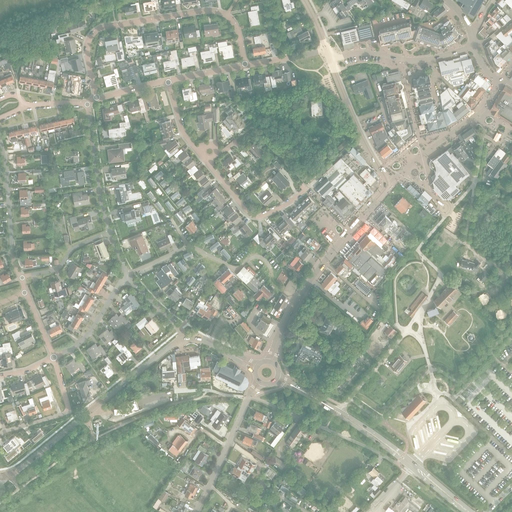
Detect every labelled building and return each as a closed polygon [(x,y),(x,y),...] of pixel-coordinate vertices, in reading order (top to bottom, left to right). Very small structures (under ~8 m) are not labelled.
[(156,0),(149,0),(149,2),(143,3),(145,11),(146,12),(150,11),(150,10),(156,9),(155,6),(158,5),(156,0)] [(166,0),(163,1),(164,8),(173,7),(173,4),(180,3),(179,0),(166,0)] [(293,2),(290,2),(289,0),(281,0),(283,5),(284,9),(290,8),(294,7),(293,2)] [(332,8),(339,19),(343,16),(344,18),(350,14),(347,10),(350,8),(349,6),(347,4),(344,6),(341,2),(342,2),(341,0),(333,0),(330,3),(333,7),(332,8)] [(405,0),(391,0),(406,8),(410,2),(405,0)] [(426,12),(431,3),(426,0),(422,0),(421,2),(419,1),(420,1),(418,0),(415,0),(412,5),(416,7),(417,4),(419,5),(418,6),(424,9),(423,10),(426,12)] [(464,0),(467,1),(463,8),(469,12),(468,13),(472,16),(473,14),(475,15),(483,2),(485,4),(487,0),(464,0)] [(124,7),(125,14),(137,12),(136,11),(139,11),(138,2),(135,3),(130,4),(131,6),(124,7)] [(249,22),(250,26),(259,24),(256,11),(259,10),(258,5),(250,7),(251,11),(248,12),(250,22),(249,22)] [(438,18),(447,11),(442,5),(433,12),(433,13),(433,14),(433,15),(433,16),(436,20),(438,18)] [(494,18),(498,15),(497,14),(501,10),(497,7),(490,14),(494,18)] [(496,20),(494,18),(490,14),(489,13),(487,16),(489,18),(485,22),(490,26),(496,20),(495,20),(496,20)] [(507,21),(503,17),(502,16),(500,17),(498,15),(494,18),(496,20),(497,20),(502,26),(507,21)] [(69,25),(71,32),(83,28),(83,26),(86,25),(84,20),(81,21),(69,25)] [(461,35),(460,35),(453,25),(453,26),(449,20),(443,24),(445,28),(441,31),(442,32),(441,33),(440,33),(421,27),(421,26),(417,24),(417,25),(410,27),(409,22),(399,24),(399,25),(395,26),(395,25),(392,26),(392,27),(389,27),(379,30),(380,33),(378,34),(380,44),(389,42),(393,41),(393,40),(396,40),(399,39),(400,41),(404,40),(407,39),(411,38),(413,38),(417,39),(438,47),(438,46),(441,46),(446,45),(445,45),(448,44),(449,44),(454,40),(455,41),(460,37),(461,37),(461,35)] [(496,20),(490,26),(494,30),(496,28),(497,29),(501,26),(496,20)] [(286,28),(293,24),(292,21),(285,25),(283,23),(280,25),(281,27),(280,27),(282,30),(286,28)] [(510,35),(511,37),(511,22),(501,32),(502,32),(507,37),(510,35)] [(220,31),(218,31),(217,24),(204,26),(205,34),(212,32),(213,36),(220,35),(220,31)] [(342,30),(341,30),(346,48),(353,46),(352,41),(373,36),(370,24),(358,27),(357,27),(357,29),(347,31),(346,29),(342,30)] [(198,30),(195,30),(195,25),(183,27),(185,37),(196,35),(196,36),(199,36),(198,30)] [(308,30),(302,33),(301,30),(302,30),(300,27),(289,32),(286,33),(289,39),(297,35),(300,40),(310,36),(308,30)] [(166,32),(167,41),(172,40),(172,38),(178,37),(177,29),(171,30),(171,31),(166,32)] [(161,33),(157,33),(157,32),(144,34),(146,47),(160,46),(159,44),(163,44),(161,33)] [(496,36),(504,43),(511,50),(511,37),(510,35),(507,37),(502,32),(496,36)] [(138,36),(133,37),(132,35),(130,35),(129,37),(128,38),(126,36),(124,36),(126,47),(130,47),(132,44),(132,42),(135,42),(135,43),(137,45),(142,44),(141,37),(138,38),(138,36)] [(105,40),(107,51),(112,50),(119,49),(117,38),(105,40)] [(65,50),(66,54),(76,51),(74,46),(75,46),(74,39),(65,41),(67,49),(65,50)] [(511,53),(511,50),(504,43),(500,47),(492,39),(489,41),(493,46),(496,49),(506,60),(511,53)] [(493,46),(489,41),(484,45),(487,55),(492,66),(496,71),(500,66),(496,61),(492,53),(492,47),(493,46)] [(231,45),(227,45),(226,42),(218,44),(219,51),(222,50),(224,58),(231,57),(231,55),(233,55),(231,45)] [(214,53),(217,52),(216,43),(209,45),(209,47),(212,46),(213,49),(200,52),(202,58),(203,58),(203,59),(203,61),(204,62),(210,61),(210,59),(215,58),(214,53)] [(506,60),(496,49),(493,46),(492,47),(492,53),(496,61),(500,66),(507,60),(506,60)] [(163,62),(165,69),(176,67),(174,59),(178,58),(176,50),(170,51),(171,54),(171,55),(172,60),(163,62)] [(121,60),(125,59),(123,51),(117,52),(118,60),(119,60),(120,61),(121,60)] [(181,59),(183,66),(194,64),(193,61),(196,60),(195,52),(192,53),(189,53),(190,57),(181,59)] [(470,57),(468,58),(467,55),(452,59),(453,59),(448,60),(445,61),(445,60),(438,62),(441,75),(443,74),(444,77),(451,83),(452,83),(453,85),(463,83),(463,80),(465,80),(469,73),(469,72),(474,70),(470,57)] [(74,71),(82,69),(79,58),(70,60),(70,61),(69,61),(70,65),(72,64),(74,71)] [(154,64),(152,64),(151,63),(142,65),(145,74),(153,72),(153,70),(156,70),(154,64)] [(136,64),(132,66),(129,67),(129,68),(127,69),(127,70),(122,72),(124,81),(130,79),(136,77),(134,73),(138,71),(136,64)] [(105,80),(106,86),(113,84),(113,83),(117,82),(116,77),(119,76),(117,68),(113,69),(114,73),(110,74),(111,78),(105,80)] [(280,77),(283,77),(281,70),(272,71),(272,75),(270,76),(271,82),(275,81),(274,77),(280,76),(280,77)] [(390,83),(398,81),(400,80),(398,72),(389,75),(388,70),(380,72),(382,77),(386,76),(387,82),(390,81),(390,83)] [(48,76),(47,81),(46,87),(53,88),(55,74),(48,73),(48,76)] [(269,76),(265,77),(265,73),(253,75),(255,84),(264,82),(265,89),(257,90),(257,93),(271,90),(269,76)] [(416,86),(428,83),(428,85),(431,85),(428,74),(418,77),(412,79),(413,86),(414,87),(416,86)] [(483,87),(486,89),(489,86),(489,85),(489,84),(488,83),(477,74),(473,79),(472,78),(467,85),(466,84),(458,95),(459,96),(466,102),(479,86),(480,87),(481,86),(483,87)] [(5,78),(7,83),(14,81),(11,75),(5,78)] [(247,76),(237,78),(238,87),(247,85),(248,89),(251,89),(250,78),(248,79),(247,76)] [(70,91),(78,92),(79,85),(78,85),(78,81),(77,81),(77,78),(70,77),(70,80),(71,80),(70,91)] [(217,82),(219,91),(227,90),(227,88),(230,88),(229,80),(217,82)] [(368,98),(372,96),(367,80),(353,86),(355,93),(365,90),(368,98)] [(384,95),(401,91),(400,89),(401,89),(402,88),(402,86),(402,85),(401,84),(400,83),(399,83),(398,81),(390,83),(382,85),(384,95)] [(213,86),(209,87),(209,83),(199,85),(200,93),(202,93),(202,95),(214,92),(213,86)] [(486,90),(486,89),(483,87),(481,86),(480,87),(479,86),(466,102),(467,103),(471,108),(471,107),(485,90),(486,90)] [(490,111),(511,124),(511,90),(505,86),(490,109),(491,110),(490,111)] [(192,91),(191,91),(190,87),(182,88),(184,98),(190,97),(190,100),(197,99),(196,92),(193,93),(192,91)] [(469,109),(471,108),(467,103),(466,102),(459,96),(458,95),(448,87),(440,94),(442,105),(442,111),(445,124),(446,124),(457,118),(458,118),(469,109)] [(386,101),(402,97),(401,91),(384,95),(386,101)] [(146,109),(147,109),(150,109),(149,106),(155,104),(155,107),(156,107),(157,109),(160,108),(157,98),(153,98),(152,94),(146,96),(147,101),(144,102),(146,109)] [(387,106),(404,102),(402,97),(386,101),(387,106)] [(419,105),(432,102),(431,97),(420,100),(418,103),(419,105)] [(146,109),(145,109),(144,102),(139,104),(138,98),(128,101),(131,110),(137,109),(137,110),(140,109),(141,112),(143,112),(146,122),(150,121),(147,109),(146,109)] [(311,102),(312,115),(322,114),(321,101),(311,102)] [(388,111),(405,107),(405,106),(404,106),(404,103),(404,102),(387,106),(388,111)] [(422,113),(434,110),(436,109),(435,104),(434,103),(433,103),(432,102),(419,105),(421,113),(422,113)] [(102,109),(104,121),(112,120),(111,114),(121,111),(119,104),(107,107),(102,109)] [(391,121),(407,117),(405,107),(388,111),(391,121)] [(234,111),(233,112),(233,111),(233,110),(232,109),(231,109),(231,108),(226,112),(229,115),(226,118),(231,124),(232,123),(234,126),(232,128),(235,132),(245,124),(234,111)] [(434,113),(436,112),(435,110),(434,110),(422,113),(424,121),(426,120),(436,118),(434,113)] [(436,118),(426,120),(429,129),(446,125),(445,124),(442,111),(436,112),(434,113),(436,118)] [(198,123),(200,129),(209,128),(208,120),(212,120),(211,113),(198,116),(199,122),(198,123)] [(160,130),(173,126),(172,123),(171,124),(170,120),(164,122),(163,117),(157,119),(158,123),(161,122),(163,126),(159,127),(160,130)] [(394,127),(409,123),(407,117),(391,121),(392,125),(394,127)] [(129,121),(125,122),(119,123),(120,127),(109,129),(110,137),(121,136),(120,132),(125,131),(125,128),(127,128),(130,127),(129,121)] [(392,150),(396,147),(387,136),(381,123),(369,128),(377,145),(375,147),(384,157),(392,150)] [(394,127),(403,138),(411,132),(409,123),(394,127)] [(163,140),(169,138),(168,134),(173,132),(172,129),(174,128),(173,126),(160,130),(161,132),(164,131),(166,136),(162,137),(163,140)] [(26,134),(30,133),(29,127),(22,129),(23,135),(24,138),(26,146),(29,145),(26,134)] [(405,140),(403,138),(394,127),(388,132),(390,134),(399,145),(405,140)] [(429,161),(429,163),(429,165),(429,166),(430,168),(432,169),(433,169),(435,170),(435,173),(431,176),(435,192),(436,192),(443,199),(444,198),(447,198),(448,199),(459,189),(456,186),(469,174),(471,177),(477,136),(478,135),(472,127),(467,130),(462,134),(463,136),(462,137),(464,140),(441,156),(438,158),(437,157),(436,157),(434,157),(432,158),(431,158),(431,159),(429,161)] [(177,148),(180,145),(175,140),(171,143),(169,141),(164,146),(170,153),(168,155),(169,157),(178,149),(177,148)] [(338,147),(340,150),(348,143),(345,140),(338,147)] [(107,149),(109,162),(124,160),(123,148),(132,147),(131,142),(118,143),(119,148),(107,149)] [(247,149),(256,159),(263,153),(254,143),(247,149)] [(333,165),(324,173),(338,188),(337,188),(339,189),(353,204),(354,206),(359,201),(366,195),(365,194),(366,193),(368,195),(371,191),(368,188),(369,187),(370,186),(372,185),(373,186),(378,182),(376,181),(378,179),(375,175),(376,174),(371,168),(365,161),(365,160),(356,150),(352,146),(340,158),(333,165)] [(490,160),(487,164),(494,169),(489,175),(496,180),(508,164),(506,163),(511,155),(507,151),(506,153),(502,150),(499,148),(494,154),(490,160)] [(184,162),(190,157),(185,151),(184,152),(181,149),(174,154),(176,157),(178,155),(179,156),(178,157),(178,158),(179,159),(180,159),(181,159),(184,162)] [(70,162),(78,161),(77,157),(78,157),(77,150),(65,152),(66,158),(70,158),(70,162)] [(24,158),(21,158),(20,156),(16,156),(17,164),(25,164),(24,158)] [(236,158),(234,160),(231,156),(223,162),(228,168),(234,164),(236,167),(240,164),(236,158)] [(188,174),(189,173),(196,167),(193,163),(195,162),(190,157),(184,162),(189,168),(187,170),(187,171),(186,172),(186,173),(187,174),(188,174)] [(112,169),(113,179),(117,178),(117,175),(125,174),(124,167),(129,167),(128,163),(121,165),(121,168),(112,169)] [(157,167),(155,164),(148,170),(151,172),(157,167)] [(199,180),(205,175),(201,170),(199,171),(196,167),(189,173),(191,176),(194,174),(199,180)] [(84,171),(74,173),(74,170),(63,171),(65,180),(75,179),(75,180),(78,179),(79,184),(84,184),(83,176),(84,175),(84,171)] [(156,178),(163,173),(161,170),(154,176),(156,178)] [(281,189),(289,182),(279,171),(274,176),(272,174),(270,176),(272,178),(271,179),(281,189)] [(242,173),(240,174),(238,172),(233,176),(235,180),(236,179),(243,187),(250,181),(247,177),(246,177),(242,173)] [(25,175),(22,175),(22,173),(18,174),(18,182),(22,181),(22,184),(29,184),(28,175),(26,175),(25,175)] [(205,175),(199,180),(205,187),(202,189),(204,191),(212,186),(208,182),(210,181),(205,175)] [(326,176),(315,187),(319,191),(324,197),(331,190),(335,186),(330,180),(326,176)] [(166,177),(159,183),(162,186),(169,180),(166,177)] [(138,182),(144,189),(146,187),(140,180),(138,182)] [(132,183),(130,184),(130,183),(125,184),(119,185),(119,188),(116,188),(118,201),(117,201),(118,204),(126,202),(125,200),(124,190),(131,189),(131,188),(133,187),(132,183)] [(421,194),(410,183),(406,188),(416,198),(421,194)] [(174,187),(172,184),(165,190),(167,193),(174,187)] [(259,198),(265,204),(274,196),(271,193),(274,191),(269,186),(266,188),(268,190),(259,198)] [(326,198),(322,201),(329,208),(333,204),(343,214),(346,212),(348,208),(350,207),(352,206),(353,204),(339,189),(338,189),(335,186),(331,190),(332,192),(329,195),(328,194),(325,197),(326,198)] [(211,201),(221,194),(216,188),(211,191),(209,189),(205,193),(202,195),(204,198),(207,196),(209,199),(211,201)] [(30,190),(27,191),(27,190),(19,191),(20,205),(33,204),(33,202),(31,202),(30,190)] [(147,193),(151,199),(155,197),(150,190),(147,193)] [(178,190),(170,196),(173,199),(180,193),(178,190)] [(424,190),(421,193),(427,199),(428,200),(431,197),(424,190)] [(87,194),(82,195),(81,191),(72,193),(75,206),(89,203),(87,194)] [(427,202),(428,200),(427,199),(421,193),(421,194),(416,198),(418,199),(417,200),(431,213),(434,209),(427,202)] [(221,194),(211,201),(213,204),(216,202),(218,205),(216,207),(218,209),(223,205),(221,203),(225,199),(221,194)] [(304,200),(312,207),(313,206),(312,204),(314,202),(308,196),(304,200)] [(407,206),(410,208),(412,205),(402,196),(394,205),(401,212),(407,206)] [(310,209),(312,207),(304,200),(301,203),(306,209),(308,207),(310,209)] [(151,205),(149,205),(148,202),(142,204),(145,215),(148,214),(147,212),(152,211),(151,205)] [(304,211),(306,209),(301,203),(297,207),(304,215),(306,213),(304,211)] [(227,219),(230,217),(236,212),(231,207),(230,208),(227,204),(220,210),(219,211),(221,213),(221,212),(227,219)] [(28,209),(24,209),(24,207),(20,208),(21,216),(29,215),(28,209)] [(302,216),(304,215),(297,207),(293,210),(299,216),(301,214),(302,216)] [(418,214),(423,218),(427,213),(423,209),(418,214)] [(301,219),(299,216),(293,210),(289,214),(291,216),(289,218),(294,224),(296,225),(297,224),(296,222),(298,220),(299,221),(301,219)] [(139,213),(135,213),(134,211),(121,214),(123,220),(126,219),(127,222),(140,218),(139,213)] [(235,228),(238,226),(242,222),(239,219),(240,218),(236,212),(230,217),(235,224),(233,226),(235,228)] [(382,213),(375,220),(378,223),(377,223),(387,232),(391,235),(393,232),(395,234),(397,233),(399,231),(402,228),(400,226),(398,228),(396,226),(398,223),(394,219),(392,222),(385,215),(382,213)] [(280,222),(287,229),(290,226),(291,227),(294,225),(284,214),(281,216),(284,219),(280,222)] [(76,216),(69,218),(72,228),(78,226),(76,216)] [(85,230),(93,227),(91,221),(92,220),(91,216),(78,220),(79,225),(82,224),(83,225),(85,230)] [(185,226),(191,233),(197,229),(194,226),(196,225),(192,221),(185,226)] [(208,229),(203,222),(200,225),(205,231),(208,229)] [(283,233),(287,229),(280,222),(276,226),(274,223),(271,225),(281,236),(284,234),(283,233)] [(29,226),(26,226),(26,224),(22,224),(22,232),(30,232),(29,226)] [(238,226),(235,228),(232,231),(234,234),(239,229),(246,237),(252,232),(245,224),(240,228),(238,226)] [(266,235),(273,242),(277,239),(277,240),(280,237),(270,227),(267,229),(270,232),(266,235)] [(168,246),(169,247),(172,245),(171,243),(174,242),(170,234),(167,235),(168,237),(157,242),(161,250),(168,246)] [(359,243),(376,259),(384,250),(374,241),(367,234),(359,243)] [(143,252),(148,249),(142,235),(129,240),(132,246),(135,245),(139,253),(143,252)] [(269,246),(273,242),(266,235),(263,239),(261,237),(258,238),(259,244),(263,247),(264,245),(268,249),(270,247),(269,246)] [(398,239),(405,247),(410,243),(402,235),(398,239)] [(313,239),(312,240),(310,238),(307,242),(316,249),(320,244),(313,239)] [(31,243),(27,243),(27,241),(23,241),(24,249),(31,249),(31,243)] [(221,244),(218,241),(210,249),(212,251),(221,244)] [(376,259),(359,243),(356,241),(351,247),(365,260),(357,269),(368,279),(373,284),(378,279),(379,280),(381,278),(380,276),(386,268),(382,265),(376,259)] [(105,246),(104,247),(102,242),(96,244),(102,260),(105,259),(104,257),(109,255),(105,246)] [(351,247),(346,243),(339,251),(357,269),(365,260),(351,247)] [(228,259),(231,256),(223,248),(220,251),(228,259)] [(306,260),(312,253),(306,248),(305,250),(304,249),(302,251),(303,252),(300,255),(306,260)] [(387,268),(391,263),(396,257),(391,253),(388,256),(389,258),(382,265),(386,268),(387,268)] [(296,268),(298,270),(303,264),(301,262),(303,260),(297,255),(288,266),(294,271),(296,268)] [(366,281),(368,279),(357,269),(345,257),(335,268),(341,274),(347,268),(346,267),(350,262),(355,267),(352,269),(354,271),(355,271),(366,281)] [(32,259),(28,260),(28,258),(24,258),(25,266),(33,266),(32,259)] [(477,261),(474,264),(473,264),(474,263),(462,259),(460,265),(472,269),(473,267),(476,268),(480,263),(477,261)] [(183,271),(186,269),(180,260),(177,262),(183,271)] [(78,271),(79,271),(81,268),(72,262),(70,265),(71,266),(67,273),(74,277),(78,271)] [(175,275),(178,273),(171,263),(167,265),(166,264),(161,268),(162,269),(157,273),(161,278),(156,281),(161,288),(173,279),(171,277),(169,278),(165,273),(170,269),(175,275)] [(205,266),(202,264),(195,272),(198,275),(205,266)] [(263,294),(266,297),(270,292),(243,267),(236,274),(255,292),(253,295),(258,300),(263,294)] [(236,279),(237,278),(228,269),(213,283),(221,292),(231,283),(229,282),(234,277),(236,279)] [(97,276),(104,281),(108,275),(102,272),(100,274),(95,271),(93,274),(97,276)] [(478,277),(482,280),(487,275),(483,271),(478,277)] [(331,272),(327,277),(336,285),(337,286),(340,283),(337,281),(336,281),(334,280),(337,277),(331,272)] [(4,282),(11,278),(7,273),(4,275),(3,273),(0,275),(4,282)] [(101,286),(104,281),(97,276),(95,278),(97,279),(95,283),(101,286)] [(186,283),(189,285),(195,279),(192,276),(186,283)] [(336,285),(327,277),(321,284),(330,292),(336,285)] [(69,286),(62,289),(59,280),(50,283),(52,287),(49,287),(49,288),(50,292),(51,292),(53,291),(54,295),(59,294),(60,296),(71,293),(69,286)] [(360,280),(356,285),(366,294),(370,289),(360,280)] [(101,286),(95,283),(93,281),(89,287),(98,292),(101,286)] [(438,305),(440,308),(458,290),(451,283),(433,301),(436,304),(432,307),(433,308),(427,310),(429,316),(438,313),(436,307),(438,305)] [(181,295),(183,293),(176,287),(172,290),(170,288),(165,292),(168,295),(169,294),(175,300),(179,297),(181,295)] [(233,293),(238,299),(243,295),(238,289),(233,293)] [(406,312),(411,317),(427,296),(422,292),(409,308),(411,309),(410,310),(408,309),(406,312)] [(82,299),(91,304),(94,298),(85,293),(82,299)] [(274,308),(281,312),(288,300),(287,296),(282,293),(273,307),(274,307),(274,308)] [(131,306),(133,309),(139,304),(131,294),(125,298),(126,300),(123,303),(124,305),(122,307),(125,311),(127,313),(130,310),(128,308),(131,306)] [(229,294),(229,295),(228,294),(226,295),(227,296),(226,297),(232,304),(235,302),(231,297),(229,294)] [(192,300),(192,301),(186,297),(183,303),(190,308),(194,301),(192,300)] [(87,310),(91,304),(82,299),(79,304),(77,303),(76,306),(83,311),(84,308),(87,310)] [(209,304),(202,315),(207,318),(208,316),(212,319),(217,311),(213,308),(211,311),(208,309),(207,311),(205,310),(207,306),(210,308),(214,301),(212,299),(209,304)] [(202,315),(209,304),(206,302),(205,305),(203,304),(203,305),(199,302),(194,310),(202,315)] [(231,318),(237,314),(229,305),(224,310),(231,318)] [(278,317),(281,312),(274,308),(274,307),(273,307),(274,307),(271,312),(278,317)] [(22,310),(18,311),(17,308),(5,313),(9,322),(17,319),(18,320),(25,317),(22,310)] [(444,321),(448,325),(458,315),(453,311),(444,321)] [(71,317),(66,314),(64,312),(61,316),(64,318),(65,316),(68,318),(67,319),(72,321),(71,324),(69,324),(67,327),(72,330),(74,326),(76,327),(80,322),(71,317)] [(71,317),(80,322),(83,316),(77,313),(75,316),(73,314),(71,317)] [(122,315),(120,318),(116,313),(108,320),(114,327),(122,321),(125,324),(127,321),(122,315)] [(269,318),(270,316),(266,313),(265,315),(263,314),(261,318),(260,318),(257,322),(258,322),(255,327),(264,332),(270,322),(272,319),(269,318)] [(364,327),(371,319),(367,315),(362,319),(361,318),(357,322),(364,327)] [(338,325),(337,326),(335,325),(333,324),(335,320),(326,316),(319,329),(328,333),(329,333),(332,328),(335,329),(334,332),(339,334),(342,327),(338,325)] [(50,320),(57,332),(62,330),(59,324),(57,325),(53,319),(52,317),(49,318),(50,320)] [(152,333),(158,328),(151,319),(148,322),(146,319),(140,324),(142,327),(143,326),(148,332),(150,331),(152,333)] [(51,335),(57,332),(50,320),(47,322),(50,328),(48,329),(51,335)] [(240,324),(247,332),(251,329),(243,321),(240,324)] [(274,324),(270,322),(264,332),(263,333),(267,336),(274,324)] [(384,332),(390,337),(396,330),(390,325),(384,332)] [(113,331),(110,333),(107,329),(99,336),(105,343),(113,336),(115,339),(116,339),(118,341),(120,339),(113,331)] [(24,336),(21,338),(19,335),(20,331),(19,330),(11,334),(15,341),(17,339),(20,345),(29,340),(31,343),(35,341),(31,332),(24,336)] [(133,349),(135,352),(141,347),(136,340),(139,338),(134,333),(132,330),(129,333),(134,339),(132,341),(133,342),(130,345),(133,349),(132,349),(133,350),(133,349)] [(257,348),(261,341),(255,338),(253,340),(251,339),(250,341),(252,342),(251,345),(257,348)] [(3,346),(0,346),(0,359),(3,359),(4,366),(11,364),(9,353),(12,353),(11,347),(10,342),(3,343),(3,346)] [(311,345),(310,346),(303,342),(297,352),(296,352),(293,358),(298,360),(299,358),(303,360),(304,359),(305,357),(308,359),(310,356),(314,358),(312,361),(318,363),(323,354),(319,352),(320,350),(311,345)] [(101,346),(98,348),(95,343),(86,349),(92,357),(100,351),(103,354),(105,352),(101,346)] [(120,361),(122,363),(125,360),(124,359),(128,356),(126,353),(129,350),(124,345),(121,348),(123,350),(116,356),(119,360),(118,360),(119,361),(120,361)] [(389,366),(397,372),(407,361),(399,354),(389,366)] [(182,358),(176,358),(178,371),(184,371),(191,370),(191,367),(194,366),(200,366),(200,363),(199,355),(182,358)] [(79,361),(76,363),(73,359),(65,365),(70,372),(78,366),(82,372),(85,370),(79,361)] [(177,373),(176,367),(176,361),(172,362),(173,370),(166,371),(166,366),(162,366),(162,371),(163,379),(172,378),(172,375),(174,375),(174,373),(177,373)] [(217,361),(213,369),(218,371),(216,375),(228,381),(227,384),(237,389),(241,390),(245,389),(245,388),(248,386),(248,382),(247,378),(244,375),(244,374),(239,372),(240,369),(234,366),(232,369),(229,367),(225,366),(217,361)] [(108,376),(113,372),(109,366),(107,364),(100,369),(102,372),(104,371),(104,372),(105,373),(108,376)] [(209,371),(206,371),(206,368),(201,369),(201,373),(197,373),(198,377),(201,377),(201,378),(210,378),(209,371)] [(46,388),(50,386),(49,384),(44,375),(42,376),(41,374),(32,379),(36,388),(43,384),(44,386),(45,386),(46,388)] [(87,385),(91,384),(89,379),(85,380),(78,383),(80,390),(78,390),(79,393),(81,393),(84,401),(92,398),(89,390),(87,385)] [(26,382),(23,383),(23,382),(13,385),(15,393),(25,390),(26,394),(30,393),(26,382)] [(50,386),(46,388),(43,388),(45,393),(47,393),(48,395),(39,398),(41,406),(42,405),(44,410),(51,407),(49,401),(54,399),(50,386)] [(410,418),(409,416),(424,400),(422,398),(421,394),(411,398),(412,400),(407,402),(408,405),(400,408),(402,412),(403,411),(406,420),(410,418)] [(135,398),(118,405),(119,406),(113,407),(114,413),(121,412),(122,415),(139,408),(135,398)] [(37,412),(35,405),(34,402),(22,406),(24,410),(27,409),(29,414),(37,412)] [(17,405),(22,415),(25,414),(21,404),(17,405)] [(6,413),(9,421),(17,419),(14,410),(6,413)] [(223,412),(222,413),(219,410),(209,423),(219,430),(228,417),(226,415),(227,414),(223,412)] [(269,427),(271,421),(265,418),(266,415),(263,414),(256,411),(253,417),(261,420),(266,423),(265,426),(269,427)] [(193,419),(199,423),(203,417),(198,413),(193,419)] [(177,424),(191,435),(196,429),(182,418),(177,424)] [(269,430),(276,436),(282,428),(275,422),(269,430)] [(261,440),(263,441),(265,437),(263,437),(263,436),(258,434),(260,428),(258,427),(250,424),(247,430),(253,432),(251,437),(261,441),(261,440)] [(302,433),(304,434),(305,432),(299,427),(295,433),(293,432),(286,442),(292,446),(302,433)] [(35,441),(43,434),(41,431),(32,438),(35,441)] [(148,436),(156,444),(158,441),(150,433),(148,436)] [(176,456),(188,440),(179,434),(179,435),(178,434),(172,443),(173,443),(168,450),(176,456)] [(253,443),(255,445),(257,441),(245,435),(242,441),(250,445),(251,442),(253,443)] [(3,445),(9,452),(5,456),(8,459),(18,452),(13,446),(19,441),(14,436),(9,440),(3,445)] [(195,461),(202,465),(208,455),(204,453),(207,449),(199,445),(197,448),(201,451),(195,461)] [(250,452),(261,460),(263,457),(252,449),(250,452)] [(273,455),(270,460),(282,469),(286,464),(285,463),(285,462),(275,455),(274,455),(273,455)] [(182,466),(184,467),(188,460),(185,458),(178,469),(180,470),(182,466)] [(246,469),(248,470),(252,464),(243,458),(239,464),(243,467),(241,471),(244,473),(246,469)] [(189,473),(198,479),(201,473),(199,472),(201,469),(194,465),(191,469),(192,469),(189,473)] [(239,475),(241,476),(243,473),(234,467),(230,474),(237,478),(239,475)] [(379,472),(373,467),(368,472),(374,478),(370,481),(374,484),(372,486),(374,487),(374,488),(375,489),(373,492),(372,491),(370,494),(373,498),(380,490),(376,486),(385,477),(379,472)] [(265,474),(271,478),(275,473),(269,468),(265,474)] [(294,480),(287,474),(285,477),(291,483),(294,480)] [(188,490),(195,493),(197,488),(190,484),(188,490)] [(159,498),(164,501),(169,493),(164,490),(159,498)] [(192,499),(195,493),(188,490),(185,495),(192,499)] [(414,511),(415,511),(419,508),(405,497),(397,506),(395,504),(391,509),(394,511),(404,511),(408,507),(414,511)] [(152,506),(157,509),(162,501),(158,498),(152,506)] [(178,510),(181,511),(184,511),(187,508),(184,506),(185,504),(181,501),(177,509),(173,507),(178,510)]
